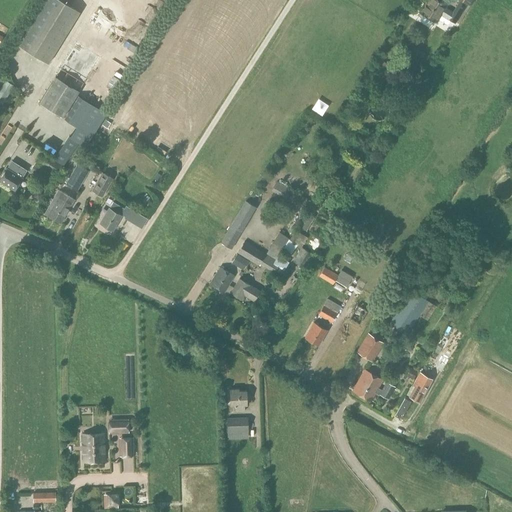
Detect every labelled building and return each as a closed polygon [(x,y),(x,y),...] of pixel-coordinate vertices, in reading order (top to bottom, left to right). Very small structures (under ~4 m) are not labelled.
[(48,64),(80,13),(58,0),(45,0),(17,45),(48,64)] [(427,0),(428,0),(420,13),(434,22),(439,15),(453,24),(467,3),(469,4),(470,0),(460,0),(453,12),(445,7),(446,4),(437,0),(427,0)] [(76,41),(40,102),(64,116),(100,55),(76,41)] [(6,81),(0,90),(0,101),(3,103),(14,86),(6,81)] [(79,125),(72,137),(78,140),(84,144),(104,112),(79,96),(66,117),(79,125)] [(0,121),(9,110),(0,102),(0,121)] [(64,147),(56,161),(62,164),(64,166),(73,152),(64,147)] [(44,153),(38,161),(56,172),(62,164),(56,161),(44,153)] [(358,162),(343,185),(353,191),(367,169),(366,168),(371,161),(363,156),(358,163),(358,162)] [(4,173),(0,178),(0,180),(15,190),(22,178),(21,178),(26,170),(12,161),(7,169),(7,168),(6,170),(4,173)] [(45,182),(51,173),(36,162),(30,171),(45,182)] [(76,191),(89,170),(78,164),(66,184),(76,191)] [(103,174),(92,191),(102,197),(112,179),(103,174)] [(277,181),(271,191),(312,214),(317,205),(277,181)] [(61,223),(72,204),(75,199),(59,190),(45,214),(61,223)] [(88,200),(75,223),(82,227),(96,205),(88,200)] [(230,249),(255,207),(246,201),(221,244),(230,249)] [(121,216),(122,214),(126,216),(125,218),(133,223),(139,214),(126,206),(124,208),(114,202),(111,206),(109,208),(100,222),(113,230),(122,216),(121,216)] [(306,230),(314,217),(307,213),(299,225),(306,230)] [(289,239),(298,225),(290,220),(281,233),(289,239)] [(294,242),(300,231),(297,229),(290,239),(294,242)] [(275,259),(278,255),(289,239),(281,233),(267,254),(275,259)] [(260,263),(264,254),(245,242),(238,253),(259,265),(260,263)] [(305,267),(312,254),(301,247),(294,260),(305,267)] [(275,259),(267,254),(265,253),(264,254),(260,263),(283,277),(289,268),(286,267),(289,262),(278,255),(275,259)] [(243,258),(238,267),(243,270),(248,261),(243,258)] [(224,292),(234,276),(220,267),(210,283),(224,292)] [(338,276),(324,267),(319,275),(332,283),(335,279),(346,286),(352,276),(341,270),(338,276)] [(254,301),(260,291),(239,279),(231,293),(241,300),(244,295),(254,301)] [(426,319),(435,307),(412,291),(390,323),(409,336),(413,330),(410,328),(421,311),(425,314),(423,317),(426,319)] [(331,321),(340,306),(328,298),(319,314),(331,321)] [(318,345),(327,330),(314,323),(305,338),(318,345)] [(372,361),(383,343),(369,334),(357,351),(372,361)] [(355,372),(360,361),(355,358),(349,369),(355,372)] [(382,390),(378,388),(383,379),(364,370),(353,391),(370,402),(376,392),(388,399),(395,386),(387,381),(382,390)] [(419,402),(431,380),(419,374),(413,385),(415,386),(410,396),(419,402)] [(231,390),(232,405),(236,405),(236,410),(244,410),(244,405),(247,404),(247,391),(240,391),(240,389),(231,390)] [(243,426),(242,416),(224,417),(225,427),(243,426)] [(128,420),(109,421),(110,433),(129,432),(128,420)] [(257,429),(244,429),(245,456),(258,455),(257,429)] [(104,434),(83,434),(84,463),(105,462),(104,434)] [(133,438),(121,438),(121,456),(133,456),(133,438)] [(99,495),(99,489),(73,488),(72,511),(86,511),(87,503),(92,503),(92,495),(99,495)] [(34,502),(55,502),(55,493),(33,493),(34,502)] [(119,494),(103,495),(104,509),(118,508),(118,505),(119,505),(119,494)]
